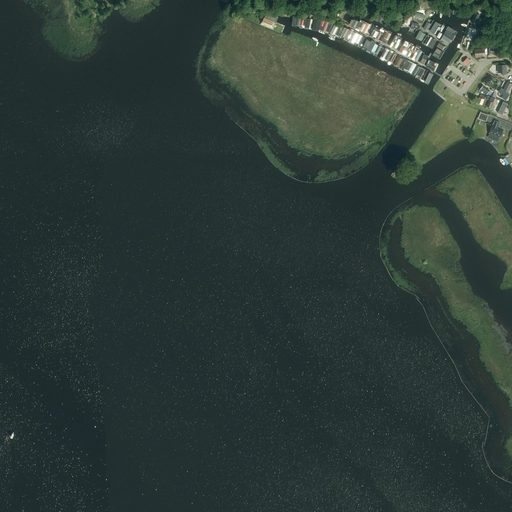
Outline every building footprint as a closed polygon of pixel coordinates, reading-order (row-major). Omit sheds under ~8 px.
[(408,11),(404,24),(408,25),(409,23),(410,24),(413,12),(408,11)] [(278,18),(267,15),(263,24),(273,28),(278,18)] [(312,19),(305,18),(303,29),(309,30),(312,30),(312,31),(314,31),(316,20),(315,19),(314,19),(312,19)] [(349,24),(356,28),(359,22),(355,19),(353,18),(349,24)] [(359,22),(356,28),(356,29),(360,32),(365,21),(361,19),(359,22)] [(432,28),(435,23),(433,22),(430,20),(429,23),(427,22),(423,29),(428,32),(431,27),(432,28)] [(331,33),(334,24),(334,25),(329,23),(325,33),(330,35),(330,33),(331,33)] [(432,28),(431,31),(434,33),(436,29),(439,24),(435,23),(432,28)] [(339,27),(334,24),(331,33),(336,35),(339,27)] [(442,34),(443,33),(440,31),(442,26),(439,24),(436,29),(434,33),(440,37),(442,34)] [(367,25),(362,33),(365,35),(366,34),(367,34),(371,25),(370,26),(367,25)] [(447,27),(446,29),(455,35),(457,32),(448,26),(447,27)] [(338,37),(343,27),(342,28),(339,27),(336,35),(335,37),(337,38),(338,37)] [(344,41),(350,30),(349,30),(349,29),(345,27),(345,28),(343,27),(338,37),(344,40),(344,41)] [(376,38),(381,29),(380,30),(375,27),(371,36),(376,38)] [(469,28),(466,38),(470,39),(471,37),(474,29),(469,28)] [(452,40),(455,35),(446,29),(445,29),(443,33),(442,34),(444,35),(452,39),(452,40)] [(344,41),(348,43),(354,32),(350,30),(344,41)] [(382,41),(388,31),(387,33),(384,31),(379,40),(382,41)] [(382,41),(387,43),(391,35),(392,33),(388,31),(382,41)] [(348,43),(355,46),(361,36),(354,32),(348,43)] [(422,42),(427,35),(422,33),(418,40),(422,42)] [(428,46),(432,38),(433,37),(430,35),(429,36),(427,35),(422,42),(422,43),(428,46)] [(362,49),(368,39),(363,37),(357,47),(362,49)] [(440,41),(448,46),(450,42),(442,37),(440,41)] [(362,49),(366,52),(371,42),(372,41),(368,39),(362,49)] [(397,49),(402,40),(401,39),(401,40),(398,39),(393,47),(397,49)] [(406,54),(410,47),(411,44),(405,40),(399,52),(405,55),(406,54)] [(444,52),(448,46),(440,41),(439,41),(440,42),(437,47),(444,52)] [(370,54),(376,44),(375,44),(371,42),(366,52),(370,54)] [(370,54),(373,55),(378,45),(376,44),(370,54)] [(373,55),(376,57),(382,46),(381,46),(381,47),(378,45),(373,55)] [(410,58),(416,47),(415,47),(414,49),(410,47),(406,54),(411,56),(410,58)] [(414,60),(419,50),(419,49),(416,47),(410,58),(414,60)] [(432,54),(432,55),(440,59),(443,55),(444,52),(437,47),(435,50),(432,54)] [(380,59),(384,60),(389,51),(386,49),(380,59)] [(414,60),(418,61),(422,52),(419,50),(414,60)] [(384,60),(388,62),(393,53),(389,51),(384,60)] [(388,62),(392,64),(397,55),(393,53),(388,62)] [(394,66),(399,68),(404,58),(403,58),(403,59),(399,57),(394,66)] [(403,70),(409,61),(404,58),(399,68),(403,70)] [(462,62),(463,63),(467,66),(471,61),(467,58),(466,59),(465,58),(462,62)] [(430,59),(426,67),(434,71),(437,66),(436,66),(437,63),(430,59)] [(403,70),(408,72),(413,63),(409,61),(403,70)] [(408,72),(411,74),(417,65),(413,63),(408,72)] [(411,74),(416,77),(421,67),(417,65),(411,74)] [(421,78),(425,69),(421,67),(416,77),(420,78),(421,78)] [(421,78),(425,81),(430,71),(425,69),(421,78)] [(491,76),(484,81),(487,85),(488,85),(489,87),(492,85),(490,83),(494,80),(491,76)] [(503,90),(501,88),(499,92),(503,95),(502,98),(505,100),(510,94),(508,93),(511,84),(507,82),(503,90)] [(483,85),(480,89),(486,95),(490,91),(483,85)] [(481,105),(484,99),(485,100),(486,97),(480,95),(477,103),(481,105)] [(494,103),(495,99),(490,97),(489,100),(489,101),(486,107),(492,109),(494,103)] [(497,98),(493,110),(497,111),(501,100),(497,98)] [(503,101),(498,113),(502,115),(508,104),(503,101)] [(481,112),(479,118),(486,121),(488,115),(481,112)] [(490,133),(489,138),(498,141),(500,137),(503,129),(500,127),(500,126),(499,125),(500,123),(495,121),(493,125),(492,125),(490,133)]
